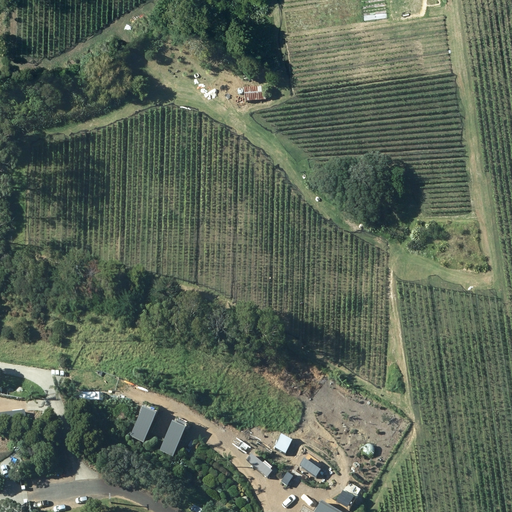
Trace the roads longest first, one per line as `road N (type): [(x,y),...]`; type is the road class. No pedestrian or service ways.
road 1 (track): [(364,511),(410,431),(389,293),(391,248),(317,208),(276,144),(243,118),(245,110),(276,101),(283,62),(273,0)]
road 2 (residential): [(49,493),(100,485),(166,511)]
